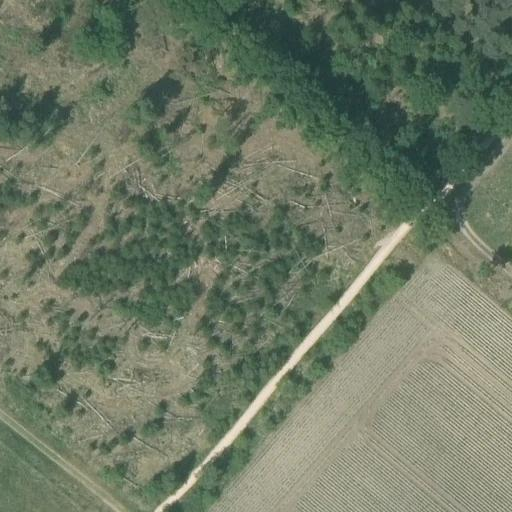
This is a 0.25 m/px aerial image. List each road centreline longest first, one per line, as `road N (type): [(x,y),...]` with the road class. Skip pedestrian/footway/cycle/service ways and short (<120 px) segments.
road 1 (track): [(193,0),(432,206)]
road 2 (track): [(0,414),(121,511)]
